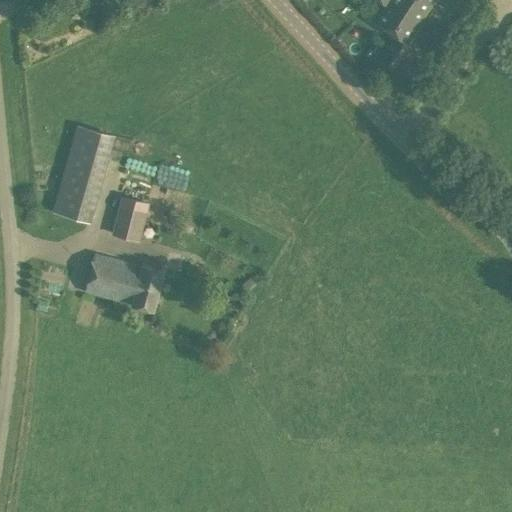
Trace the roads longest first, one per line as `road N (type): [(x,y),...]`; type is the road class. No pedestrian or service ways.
road 1 (tertiary): [(511,234),(442,179),(270,0)]
road 2 (unclassified): [(0,457),(8,300),(0,162)]
